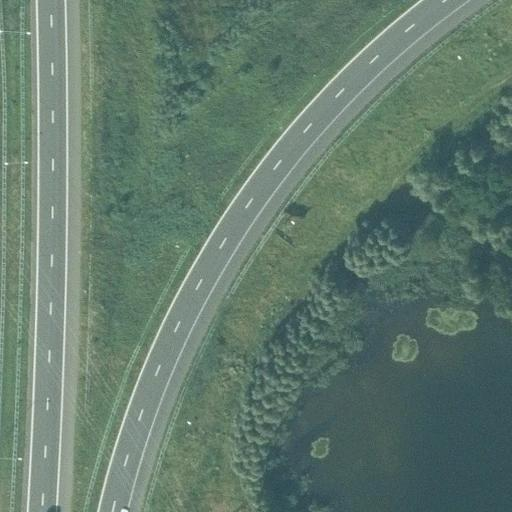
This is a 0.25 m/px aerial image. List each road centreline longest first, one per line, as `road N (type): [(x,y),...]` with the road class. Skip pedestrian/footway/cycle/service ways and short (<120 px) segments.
road 1 (motorway): [(112,511),(143,406),(213,259),(271,172),(340,92),(449,0)]
road 2 (motorway): [(42,511),(50,0)]
road 3 (track): [(261,511),(241,454),(245,421),(268,371),(355,242),(399,211),(425,209),(511,258)]
road 4 (track): [(511,92),(473,117),(423,173),(425,209)]
